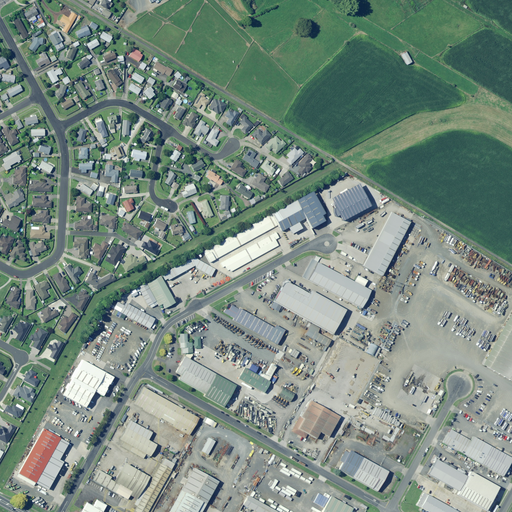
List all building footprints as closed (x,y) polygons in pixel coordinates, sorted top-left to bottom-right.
[(110,0),(99,0),(100,0),(99,1),(100,2),(99,5),(104,8),(101,14),(108,18),(111,13),(106,10),(108,6),(110,7),(112,4),(109,2),(111,0),(110,0)] [(28,19),(29,22),(32,20),(32,21),(36,19),(34,16),(37,14),(34,8),(24,14),(27,20),(28,19)] [(76,15),(71,13),(68,18),(63,15),(59,21),(66,24),(62,31),(67,34),(73,22),(74,23),(76,21),(73,20),(76,15)] [(28,36),(19,18),(13,21),(22,39),(28,36)] [(90,33),(87,27),(75,32),(78,39),(90,33)] [(63,40),(58,32),(56,32),(55,30),(50,33),(51,35),(49,37),(54,46),(54,45),(57,51),(64,48),(61,42),(63,40)] [(103,32),(98,40),(104,44),(105,41),(109,43),(112,37),(103,32)] [(37,38),(34,38),(33,42),(28,48),(34,52),(39,44),(42,44),(43,39),(43,38),(37,38)] [(99,44),(96,39),(86,44),(90,50),(99,44)] [(76,49),(71,46),(65,58),(71,61),(76,49)] [(140,52),(133,48),(129,56),(138,62),(142,55),(140,54),(140,52)] [(110,54),(109,51),(106,52),(107,55),(102,57),(105,62),(116,58),(114,52),(110,54)] [(50,63),(44,52),(40,54),(41,57),(35,61),(39,67),(45,64),(46,66),(50,63)] [(412,62),(406,52),(401,55),(407,65),(412,62)] [(9,67),(5,58),(0,60),(0,68),(3,67),(4,70),(9,67)] [(90,62),(85,59),(79,68),(84,71),(90,62)] [(149,68),(151,69),(155,63),(150,61),(146,69),(148,71),(149,68)] [(172,70),(157,61),(152,70),(156,72),(157,71),(163,74),(163,73),(169,76),(172,70)] [(62,73),(60,68),(54,72),(52,69),(46,73),(52,83),(58,80),(56,76),(58,74),(59,75),(62,73)] [(122,83),(112,70),(106,74),(116,87),(122,83)] [(144,78),(135,73),(131,78),(141,84),(144,78)] [(15,76),(3,74),(1,81),(14,83),(15,76)] [(70,82),(67,76),(62,79),(65,85),(70,82)] [(181,93),(187,85),(178,79),(178,80),(177,80),(174,83),(180,87),(178,91),(181,93)] [(104,88),(100,80),(94,82),(98,91),(104,88)] [(89,95),(81,82),(75,86),(79,93),(83,99),(89,95)] [(62,85),(60,84),(58,91),(54,94),(58,99),(63,96),(66,87),(62,85)] [(135,87),(131,84),(128,89),(137,95),(141,89),(138,88),(140,86),(137,84),(135,87)] [(22,90),(19,85),(13,88),(13,87),(6,90),(10,97),(22,90)] [(153,91),(150,87),(143,92),(148,99),(154,95),(152,92),(153,91)] [(205,94),(201,92),(192,105),(198,109),(201,105),(205,107),(209,100),(204,97),(205,94)] [(167,107),(169,109),(171,105),(170,104),(172,101),(165,97),(160,106),(165,110),(167,107)] [(219,111),(222,112),(226,105),(215,97),(208,108),(217,114),(219,111)] [(74,104),(70,98),(61,104),(64,110),(74,104)] [(184,111),(179,108),(173,117),(178,120),(184,111)] [(239,113),(234,111),(233,113),(228,111),(225,116),(229,119),(226,123),(231,126),(239,113)] [(194,121),(196,122),(197,120),(195,120),(198,116),(192,112),(188,119),(185,118),(181,124),(186,126),(187,125),(192,128),(195,123),(194,122),(194,121)] [(118,122),(117,115),(108,117),(109,123),(118,122)] [(253,125),(242,115),(240,118),(242,119),(239,122),(244,126),(240,130),(245,134),(253,125)] [(37,123),(36,116),(24,118),(26,125),(37,123)] [(107,136),(101,118),(95,121),(97,127),(96,127),(99,134),(100,133),(102,138),(107,136)] [(23,127),(19,120),(15,122),(18,129),(23,127)] [(196,129),(192,136),(195,138),(196,135),(198,137),(201,132),(205,135),(210,126),(205,123),(200,120),(195,129),(196,129)] [(214,125),(203,144),(210,148),(212,145),(215,147),(218,141),(214,139),(218,132),(216,131),(218,128),(214,125)] [(10,131),(7,127),(2,130),(10,146),(18,142),(15,135),(17,134),(14,129),(10,131)] [(84,135),(87,136),(88,133),(85,132),(86,130),(79,128),(76,141),(82,143),(83,141),(85,142),(86,139),(83,139),(84,135)] [(262,133),(258,129),(251,135),(255,138),(255,137),(257,139),(256,140),(261,145),(271,135),(265,130),(262,133)] [(151,134),(145,130),(141,136),(144,138),(143,139),(147,141),(151,134)] [(281,142),(275,136),(264,146),(270,152),(271,150),(275,154),(286,144),(282,140),(281,142)] [(48,155),(51,147),(47,146),(41,143),(38,151),(48,155)] [(300,149),(295,143),(289,149),(291,151),(286,155),(289,158),(286,160),(290,165),(304,153),(300,149)] [(120,146),(113,148),(117,158),(124,155),(120,146)] [(87,159),(87,148),(80,148),(80,155),(78,155),(78,159),(87,159)] [(146,152),(133,149),(131,157),(135,158),(134,160),(139,161),(139,159),(145,160),(146,152)] [(256,153),(249,149),(246,154),(242,159),(250,164),(249,165),(255,168),(259,162),(253,158),(256,153)] [(172,160),(170,163),(172,164),(174,161),(175,162),(180,153),(175,150),(170,158),(172,160)] [(15,152),(2,159),(4,163),(6,162),(6,164),(3,166),(6,171),(11,168),(10,166),(17,162),(18,163),(20,162),(19,160),(22,159),(20,154),(18,156),(15,152)] [(315,162),(306,154),(297,165),(300,167),(297,171),(302,176),(305,171),(307,173),(311,168),(311,167),(315,162)] [(204,166),(201,160),(199,162),(197,158),(192,161),(193,164),(191,166),(194,172),(204,166)] [(241,163),(236,160),(230,169),(242,177),(246,171),(239,167),(241,163)] [(269,162),(266,160),(260,167),(271,176),(276,170),(268,164),(269,162)] [(53,167),(42,161),(38,167),(49,173),(53,167)] [(93,163),(87,163),(87,164),(79,164),(78,170),(81,170),(81,173),(86,173),(86,170),(91,170),(91,165),(93,165),(93,163)] [(113,165),(106,165),(105,176),(111,177),(111,182),(117,183),(118,170),(112,170),(113,165)] [(15,168),(15,170),(15,173),(14,173),(14,176),(15,176),(15,178),(13,177),(12,184),(19,184),(19,186),(25,186),(26,173),(25,173),(25,167),(19,167),(19,168),(15,168)] [(142,171),(130,170),(129,177),(141,178),(142,171)] [(219,176),(209,170),(207,174),(206,177),(220,185),(222,181),(218,178),(219,176)] [(293,178),(287,171),(284,174),(285,175),(277,181),(282,187),(293,178)] [(169,174),(167,173),(166,175),(168,176),(164,182),(170,185),(175,175),(170,172),(169,174)] [(265,178),(258,174),(255,179),(254,178),(251,184),(265,193),(269,186),(263,182),(265,178)] [(32,185),(28,185),(28,191),(51,192),(52,180),(45,179),(45,182),(38,182),(38,180),(32,180),(32,185)] [(98,191),(97,196),(101,197),(103,192),(106,193),(107,186),(105,186),(106,184),(98,182),(96,183),(98,187),(97,191),(98,191)] [(93,191),(82,184),(79,189),(89,196),(93,191)] [(184,187),(185,188),(184,189),(184,191),(181,192),(184,198),(196,193),(193,184),(184,187)] [(252,193),(240,184),(235,191),(248,199),(252,193)] [(355,185),(328,200),(341,222),(367,207),(355,185)] [(21,193),(19,189),(13,192),(14,194),(12,195),(13,197),(10,199),(10,200),(6,203),(9,208),(13,206),(14,207),(18,204),(18,203),(25,200),(23,196),(24,196),(22,192),(21,193)] [(381,193),(377,191),(373,198),(377,200),(381,193)] [(115,196),(109,193),(106,203),(112,205),(115,196)] [(311,193),(295,202),(310,229),(324,221),(322,217),(324,215),(311,193)] [(229,196),(221,195),(220,208),(228,209),(228,206),(229,206),(230,202),(228,201),(229,196)] [(46,196),(41,196),(41,198),(32,198),(32,207),(51,208),(51,202),(46,201),(46,196)] [(259,198),(258,196),(249,201),(251,205),(263,198),(262,197),(259,198)] [(84,198),(77,197),(76,200),(75,211),(90,212),(90,203),(84,203),(84,198)] [(133,202),(131,198),(123,202),(127,212),(134,209),(131,203),(133,202)] [(213,215),(206,200),(201,202),(202,206),(201,207),(202,209),(201,210),(204,215),(205,215),(206,217),(208,216),(208,218),(213,215)] [(302,219),(292,202),(268,216),(278,233),(302,219)] [(48,210),(43,210),(42,213),(36,213),(35,216),(32,215),(32,222),(41,222),(41,223),(48,223),(49,216),(47,216),(48,210)] [(151,215),(141,210),(137,218),(148,222),(151,215)] [(226,216),(227,219),(232,217),(229,210),(223,212),(225,216),(226,216)] [(195,223),(192,211),(186,212),(189,224),(195,223)] [(411,223),(392,212),(362,265),(382,276),(411,223)] [(112,217),(101,215),(101,220),(100,220),(99,225),(104,225),(104,226),(108,227),(108,228),(114,229),(115,216),(112,216),(112,217)] [(22,221),(12,216),(11,217),(13,218),(11,222),(4,219),(0,226),(4,228),(5,227),(16,232),(22,221)] [(87,216),(82,216),(81,220),(80,220),(80,223),(74,223),(74,229),(97,230),(97,225),(90,225),(90,219),(87,219),(87,216)] [(275,228),(268,216),(203,252),(210,264),(275,228)] [(157,234),(158,231),(158,229),(161,231),(159,237),(163,239),(166,233),(162,231),(166,225),(156,220),(153,226),(155,227),(154,229),(154,234),(157,234)] [(142,232),(126,223),(122,230),(128,234),(137,240),(142,232)] [(175,227),(175,225),(170,226),(172,235),(182,233),(181,226),(175,227)] [(47,227),(39,227),(39,228),(31,228),(30,238),(49,239),(49,233),(47,233),(47,227)] [(149,238),(143,234),(140,241),(143,242),(140,247),(156,256),(162,245),(159,243),(149,238)] [(279,247),(273,235),(220,264),(222,268),(224,266),(227,271),(229,270),(231,273),(279,247)] [(6,255),(14,238),(9,236),(7,239),(3,237),(2,240),(0,239),(0,246),(2,248),(0,252),(6,255)] [(88,248),(87,248),(87,238),(76,238),(76,240),(73,240),(73,247),(76,247),(76,248),(78,248),(78,255),(80,255),(80,259),(86,259),(87,255),(88,255),(88,248)] [(44,246),(43,241),(38,243),(38,244),(35,245),(34,241),(28,243),(32,256),(39,254),(38,253),(46,250),(45,246),(44,246)] [(103,241),(101,246),(95,243),(92,249),(94,250),(92,252),(94,253),(93,256),(99,259),(108,244),(103,241)] [(26,248),(21,246),(21,245),(17,242),(9,256),(14,259),(16,255),(19,256),(18,258),(24,261),(26,258),(24,257),(26,252),(24,251),(26,248)] [(124,248),(118,244),(115,248),(112,246),(108,254),(110,256),(109,257),(107,256),(104,261),(114,266),(124,248)] [(133,257),(131,254),(126,257),(127,258),(124,259),(126,262),(122,265),(126,272),(146,261),(143,256),(137,259),(135,256),(133,257)] [(192,258),(163,274),(167,282),(196,266),(197,268),(212,277),(216,269),(195,257),(192,258)] [(371,291),(317,262),(308,278),(362,307),(371,291)] [(76,277),(82,273),(77,265),(71,268),(69,265),(64,269),(74,285),(80,282),(76,277)] [(61,278),(58,272),(52,276),(62,293),(70,288),(63,277),(61,278)] [(92,286),(91,287),(96,290),(116,279),(114,276),(112,277),(110,274),(101,279),(100,278),(91,273),(86,281),(92,286)] [(176,302),(161,276),(148,284),(160,306),(163,304),(165,308),(176,302)] [(49,287),(46,281),(40,284),(40,283),(34,286),(42,300),(49,296),(45,290),(49,287)] [(275,301),(334,333),(346,310),(311,291),(309,294),(286,282),(275,301)] [(159,304),(148,284),(140,289),(149,306),(151,305),(153,308),(159,304)] [(11,290),(5,303),(17,309),(20,303),(15,301),(21,290),(15,287),(13,291),(11,290)] [(33,294),(33,289),(26,289),(25,310),(33,310),(33,309),(35,309),(35,306),(36,306),(36,298),(34,298),(34,294),(33,294)] [(77,300),(79,301),(75,308),(81,311),(89,296),(85,294),(86,291),(83,290),(82,292),(79,291),(77,295),(79,296),(77,300)] [(156,318),(127,302),(125,305),(119,302),(115,309),(151,328),(156,318)] [(274,329),(232,306),(229,311),(226,309),(224,312),(235,318),(233,321),(277,345),(285,331),(276,326),(274,329)] [(51,312),(48,307),(41,311),(43,316),(41,317),(44,323),(58,315),(55,309),(51,312)] [(76,316),(72,313),(68,318),(64,316),(61,321),(60,320),(58,324),(62,327),(59,330),(64,334),(76,316)] [(13,318),(9,316),(9,318),(5,316),(1,323),(3,324),(0,329),(0,330),(5,333),(13,318)] [(511,317),(483,370),(511,386),(511,317)] [(31,324),(26,322),(25,324),(20,322),(17,327),(16,326),(14,330),(19,333),(16,339),(21,342),(31,324)] [(331,341),(310,328),(306,335),(328,347),(331,341)] [(48,333),(39,329),(37,333),(35,332),(34,336),(32,334),(29,339),(35,342),(33,346),(39,349),(48,333)] [(187,343),(187,334),(180,334),(180,348),(182,348),(182,353),(192,353),(192,342),(187,343)] [(53,351),(50,357),(55,360),(64,344),(59,341),(57,344),(54,343),(52,346),(50,345),(48,348),(53,351)] [(380,348),(369,342),(364,352),(375,358),(380,348)] [(299,352),(293,349),(290,355),(295,358),(299,352)] [(238,385),(187,357),(178,373),(183,375),(180,380),(226,405),(238,385)] [(279,361),(274,359),(270,366),(275,368),(279,361)] [(105,372),(83,360),(63,396),(85,409),(94,392),(105,372)] [(271,382),(246,367),(239,380),(265,394),(271,382)] [(28,372),(24,380),(36,387),(40,380),(34,377),(36,373),(31,370),(29,372),(28,372)] [(115,378),(105,372),(94,392),(104,397),(115,378)] [(19,385),(13,395),(19,398),(20,396),(32,402),(36,394),(33,392),(35,390),(30,387),(29,390),(24,387),(23,388),(19,385)] [(296,393),(285,386),(280,394),(292,400),(296,393)] [(199,417),(145,387),(135,404),(190,435),(199,417)] [(365,393),(363,397),(373,403),(375,399),(365,393)] [(341,417),(311,401),(296,428),(317,439),(321,432),(329,437),(341,417)] [(7,405),(5,410),(18,418),(19,416),(20,417),(24,411),(14,405),(12,408),(7,405)] [(153,433),(130,421),(120,440),(151,457),(157,445),(149,441),(153,433)] [(2,426),(0,429),(0,439),(7,444),(16,427),(11,424),(8,429),(2,426)] [(62,438),(44,429),(20,473),(37,482),(62,438)] [(467,442),(445,430),(438,444),(460,455),(467,442)] [(510,457),(470,436),(467,442),(460,455),(500,477),(510,457)] [(216,441),(209,438),(202,451),(208,454),(216,441)] [(61,439),(37,482),(49,489),(64,462),(61,459),(69,444),(61,439)] [(389,472),(350,450),(339,470),(378,491),(389,472)] [(462,478),(430,460),(421,476),(453,494),(462,478)] [(76,468),(65,462),(62,466),(73,472),(76,468)] [(151,477),(126,463),(115,482),(133,492),(132,495),(138,499),(151,477)] [(148,511),(172,470),(161,464),(134,511),(148,511)] [(202,511),(219,482),(195,468),(170,511),(202,511)] [(132,495),(133,492),(115,482),(111,480),(112,477),(100,470),(94,481),(129,501),(132,495)] [(462,478),(453,494),(452,496),(481,511),(482,511),(496,488),(466,471),(462,478)] [(453,511),(422,494),(414,507),(422,511),(453,511)] [(279,511),(250,496),(245,506),(255,511),(279,511)] [(352,511),(354,508),(333,497),(324,511),(352,511)] [(93,506),(86,503),(81,511),(103,511),(107,506),(97,500),(93,506)]
